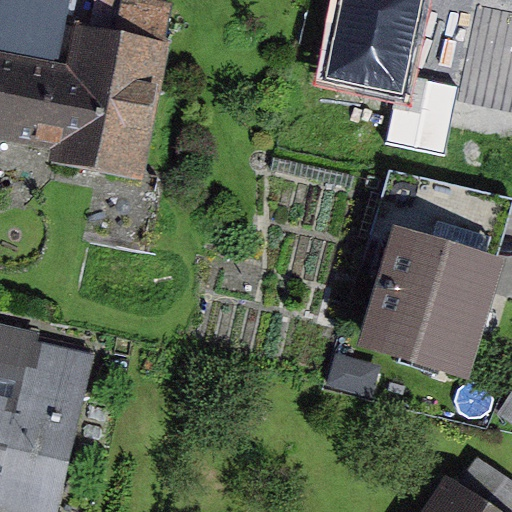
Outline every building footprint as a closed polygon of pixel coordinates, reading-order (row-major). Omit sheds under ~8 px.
[(184,7),(144,0),(112,0),(106,34),(93,32),(85,74),(10,60),(0,58),(0,134),(76,148),(72,164),(81,166),(152,179),(184,7)] [(93,32),(80,29),(85,3),(68,0),(21,0),(10,60),(85,74),(93,32)] [(511,197),(403,174),(385,235),(419,245),(423,231),(511,256),(511,197)] [(478,374),(511,257),(511,256),(423,231),(419,245),(388,348),(478,374)] [(0,380),(32,388),(27,409),(0,402),(0,506),(24,511),(64,511),(99,362),(41,349),(43,342),(0,331),(0,380)] [(511,511),(511,474),(492,461),(469,495),(495,511),(511,511)] [(495,511),(469,495),(459,488),(442,511),(495,511)]
